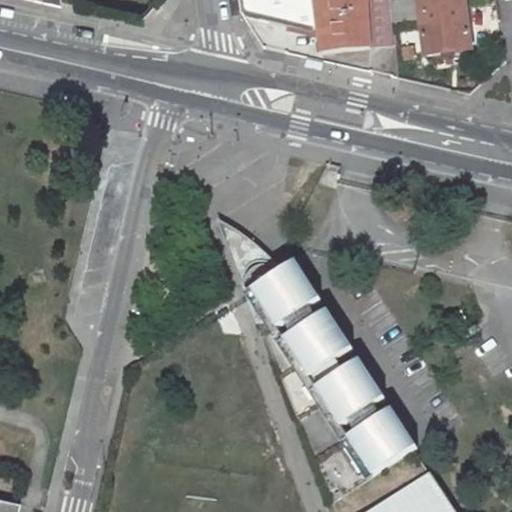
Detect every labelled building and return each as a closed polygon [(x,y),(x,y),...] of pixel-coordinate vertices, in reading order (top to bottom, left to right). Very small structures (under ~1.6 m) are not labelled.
[(240,0),(242,14),(245,18),(321,36),(323,54),(395,48),(392,16),(390,1),(390,0),(240,0)] [(463,0),(396,0),(390,1),(392,16),(421,13),(427,56),(444,54),(444,61),(446,62),(454,61),(455,59),(454,53),(472,51),(466,7),(465,8),(463,0)] [(0,150),(0,448),(68,167),(0,150)] [(279,239),(264,226),(262,224),(244,211),(220,199),(253,288),(252,285),(252,282),(252,278),(252,275),(253,272),(254,269),(255,266),(257,263),(260,261),(262,258),(265,256),(267,254),(270,253),(273,252),(277,251),(280,251),(285,251),(288,252),(291,252),(279,239)] [(468,511),(393,389),(344,313),(291,252),(288,252),(285,251),(280,251),(277,251),(273,252),(270,253),(267,254),(265,256),(262,258),(260,261),(257,263),(255,266),(254,269),(253,272),(252,275),(252,278),(252,282),(252,285),(253,288),(344,511),(468,511)]
